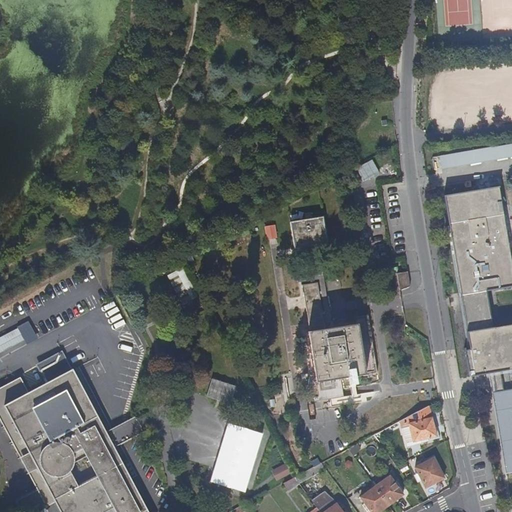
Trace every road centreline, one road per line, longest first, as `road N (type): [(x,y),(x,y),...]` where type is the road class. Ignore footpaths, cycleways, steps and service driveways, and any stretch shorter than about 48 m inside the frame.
road 1 (unclassified): [(470,492),(407,154),(410,0)]
road 2 (unknown): [(101,311),(109,394),(158,507)]
